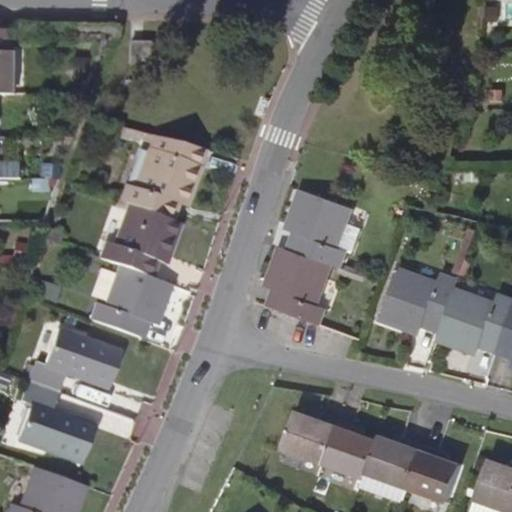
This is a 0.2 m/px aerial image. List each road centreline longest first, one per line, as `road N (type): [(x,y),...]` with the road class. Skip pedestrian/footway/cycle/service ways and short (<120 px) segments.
road 1 (residential): [(325,30),(279,138),(212,343)]
road 2 (residential): [(212,343),(511,412)]
road 3 (residential): [(325,30),(282,6),(128,0)]
road 4 (residential): [(212,343),(143,511)]
